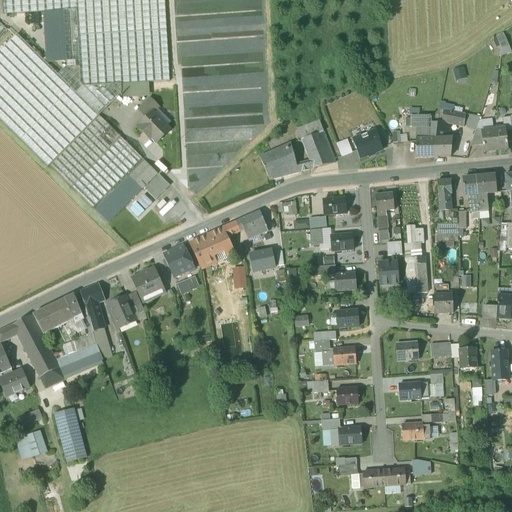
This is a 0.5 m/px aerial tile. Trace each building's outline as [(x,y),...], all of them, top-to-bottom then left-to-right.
[(3,0),(4,15),(63,12),(63,11),(76,11),(75,0),(3,0)] [(75,0),(76,11),(80,69),(81,88),(121,85),(149,84),(169,83),(164,0),(75,0)] [(63,12),(66,67),(67,69),(80,69),(76,11),(63,11),(63,12)] [(157,175),(99,117),(58,76),(17,35),(0,52),(0,120),(48,168),(50,166),(93,209),(108,224),(157,175)] [(499,43),(501,55),(509,53),(507,41),(499,43)] [(81,88),(80,69),(67,69),(66,67),(58,76),(99,117),(121,94),(121,85),(81,88)] [(452,70),(454,81),(465,79),(463,68),(452,70)] [(149,84),(121,85),(121,94),(122,100),(149,98),(149,84)] [(140,110),(148,118),(152,113),(153,114),(159,108),(150,100),(140,110)] [(450,125),(464,128),(465,115),(453,113),(453,112),(446,111),(443,111),(442,123),(450,125)] [(151,138),(157,144),(170,132),(153,114),(152,113),(148,118),(140,126),(140,127),(138,129),(149,140),(151,138)] [(471,147),(482,146),(481,130),(476,130),(480,118),(467,115),(466,128),(475,132),(471,147)] [(416,138),(416,139),(436,140),(438,123),(431,123),(431,116),(418,116),(410,116),(410,128),(416,128),(416,138)] [(502,119),(503,127),(505,127),(511,126),(510,118),(502,119)] [(307,127),(311,137),(323,132),(319,122),(307,127)] [(434,158),(450,158),(452,138),(449,138),(450,125),(442,123),(438,123),(436,140),(434,158)] [(503,127),(493,128),(496,151),(508,149),(507,143),(505,127),(503,127)] [(483,153),(496,151),(493,128),(481,130),(482,146),(483,153)] [(391,131),(392,142),(405,142),(404,130),(391,131)] [(353,140),(360,159),(382,151),(375,131),(353,140)] [(307,162),(310,170),(335,163),(323,132),(311,137),(304,139),(313,160),(307,162)] [(434,158),(436,140),(416,139),(415,158),(434,158)] [(336,144),(341,157),(352,153),(347,140),(336,144)] [(259,158),(270,181),(298,173),(296,165),(291,144),(274,151),(259,158)] [(298,173),(310,170),(307,162),(296,165),(298,173)] [(145,190),(156,201),(170,187),(159,176),(145,190)] [(475,178),(477,195),(486,194),(496,193),(497,193),(495,176),(475,178)] [(464,197),(469,196),(477,195),(475,178),(462,179),(464,197)] [(438,196),(440,212),(443,212),(450,211),(451,211),(450,195),(452,195),(451,180),(437,182),(438,196)] [(375,196),(377,219),(387,218),(386,214),(389,214),(389,211),(394,211),(393,194),(375,196)] [(488,212),(486,194),(477,195),(479,213),(488,212)] [(479,213),(477,195),(469,196),(471,214),(479,213)] [(323,200),(324,217),(346,215),(344,198),(323,200)] [(437,225),(437,235),(458,234),(458,229),(457,213),(450,213),(450,211),(443,212),(443,224),(437,225)] [(251,239),(252,242),(260,241),(259,236),(268,232),(259,212),(239,221),(244,231),(248,240),(251,239)] [(458,229),(466,229),(465,212),(457,212),(457,213),(458,229)] [(309,219),(310,231),(320,230),(327,229),(325,218),(319,219),(318,218),(309,219)] [(388,228),(387,218),(377,219),(378,229),(388,228)] [(237,234),(244,231),(239,221),(232,224),(237,234)] [(232,224),(222,228),(228,239),(229,239),(228,238),(237,234),(232,224)] [(407,245),(415,244),(414,230),(415,230),(415,226),(406,227),(407,245)] [(235,253),(228,239),(222,228),(189,243),(202,269),(235,253)] [(331,236),(330,229),(323,230),(324,246),(320,246),(320,247),(320,251),(329,250),(329,253),(332,253),(331,236)] [(310,231),(311,246),(320,246),(324,246),(323,230),(321,230),(310,231)] [(422,230),(415,230),(414,230),(415,244),(420,244),(423,244),(422,230)] [(458,242),(458,234),(437,235),(435,235),(436,243),(444,243),(444,249),(454,248),(453,242),(458,242)] [(331,236),(332,253),(353,251),(352,235),(331,236)] [(401,243),(386,244),(387,256),(402,255),(401,243)] [(404,245),(405,259),(421,258),(420,244),(415,244),(407,245),(404,245)] [(163,255),(173,279),(195,269),(184,246),(163,255)] [(271,251),(249,255),(253,273),(275,268),(271,251)] [(333,265),(333,257),(322,257),(322,265),(333,265)] [(408,295),(411,295),(416,294),(427,294),(424,258),(421,258),(405,259),(408,295)] [(396,263),(379,264),(380,286),(398,285),(396,263)] [(317,268),(318,277),(334,276),(336,276),(335,266),(317,268)] [(244,267),(233,267),(233,281),(245,281),(244,267)] [(132,279),(143,303),(144,303),(142,300),(162,291),(164,294),(165,293),(154,269),(148,272),(147,271),(141,273),(141,275),(132,279)] [(334,283),(335,292),(356,291),(355,274),(336,276),(334,276),(334,283)] [(460,276),(460,287),(470,287),(469,276),(460,276)] [(450,278),(450,289),(459,289),(458,278),(450,278)] [(177,287),(180,294),(198,286),(195,279),(177,287)] [(328,292),(335,292),(334,283),(327,283),(328,292)] [(83,303),(86,309),(97,305),(105,302),(98,285),(80,292),(83,303)] [(433,286),(433,295),(452,294),(452,292),(448,292),(448,285),(433,286)] [(136,293),(130,295),(135,306),(141,304),(136,293)] [(433,295),(434,315),(435,315),(435,314),(452,313),(452,314),(453,314),(452,294),(433,295)] [(73,342),(77,353),(96,345),(97,345),(93,333),(86,309),(83,303),(77,306),(73,295),(64,300),(74,320),(75,322),(80,339),(73,342)] [(135,307),(135,306),(130,295),(125,298),(130,309),(135,307)] [(496,320),(510,320),(511,297),(497,296),(497,308),(496,320)] [(124,298),(114,302),(111,310),(116,320),(115,322),(116,325),(118,326),(134,319),(130,309),(125,298),(124,298)] [(33,315),(43,335),(74,320),(64,300),(33,315)] [(135,307),(139,315),(144,312),(141,304),(135,306),(135,307)] [(86,309),(93,333),(104,329),(97,305),(86,309)] [(483,319),(496,320),(497,308),(483,307),(483,319)] [(337,328),(337,329),(359,327),(358,311),(336,312),(336,316),(337,328)] [(297,322),(298,328),(308,327),(307,315),(306,315),(306,314),(294,315),(295,322),(297,322)] [(39,378),(40,378),(60,368),(56,361),(32,316),(12,326),(17,336),(32,364),(39,378)] [(336,316),(328,316),(329,328),(337,328),(336,316)] [(5,329),(10,340),(17,336),(12,326),(5,329)] [(0,344),(1,344),(10,340),(5,329),(0,331),(0,344)] [(96,345),(102,359),(111,356),(104,329),(93,333),(97,345),(96,345)] [(335,333),(319,334),(320,342),(336,341),(335,333)] [(314,343),(315,354),(322,353),(329,353),(328,342),(314,343)] [(0,375),(11,370),(12,370),(1,344),(0,344),(0,375)] [(396,346),(397,362),(418,360),(417,344),(396,346)] [(431,359),(451,358),(450,346),(450,344),(430,346),(431,359)] [(102,360),(102,359),(96,345),(77,353),(56,361),(60,368),(64,376),(102,360)] [(459,345),(450,346),(451,358),(451,359),(459,358),(459,350),(459,345)] [(354,349),(333,350),(335,367),(355,365),(354,349)] [(459,358),(460,370),(477,369),(475,349),(459,350),(459,358)] [(323,367),(335,367),(333,350),(333,351),(329,353),(322,353),(323,367)] [(490,353),(492,373),(508,372),(507,352),(490,353)] [(315,368),(323,367),(322,353),(315,354),(314,354),(315,368)] [(64,376),(60,368),(40,378),(46,389),(66,380),(64,376)] [(11,370),(0,375),(0,379),(13,374),(11,370)] [(13,374),(0,379),(0,384),(6,399),(30,389),(22,370),(13,374)] [(509,380),(508,372),(492,373),(492,381),(495,381),(509,380)] [(430,376),(430,386),(435,386),(442,385),(442,375),(430,376)] [(484,382),(485,395),(496,394),(495,381),(492,381),(484,382)] [(314,383),(315,394),(329,393),(328,382),(314,383)] [(400,402),(420,400),(419,384),(399,386),(400,402)] [(428,399),(428,386),(427,384),(419,384),(420,400),(428,399)] [(336,390),(337,407),(359,405),(357,389),(336,390)] [(14,421),(18,430),(42,419),(39,410),(14,421)] [(54,415),(67,463),(87,458),(79,429),(74,410),(54,415)] [(441,416),(427,416),(428,425),(441,424),(441,416)] [(339,429),(340,429),(339,420),(321,422),(322,432),(331,431),(331,430),(339,429)] [(402,442),(424,441),(423,427),(422,424),(401,426),(402,442)] [(340,429),(339,429),(340,446),(361,445),(360,428),(340,429)] [(437,428),(429,428),(430,438),(438,437),(437,428)] [(332,447),(340,446),(339,429),(331,430),(331,431),(332,447)] [(323,447),(332,447),(331,431),(322,432),(323,447)] [(15,440),(16,441),(23,462),(47,454),(40,432),(15,440)] [(413,477),(430,476),(430,464),(417,461),(412,462),(413,477)] [(339,467),(339,477),(347,477),(347,473),(357,473),(357,465),(356,465),(345,466),(339,467)] [(396,486),(405,486),(404,473),(404,470),(384,471),(385,487),(396,486)] [(385,487),(384,471),(383,471),(363,473),(363,475),(364,489),(385,488),(385,487)] [(360,489),(364,489),(363,475),(359,475),(355,475),(355,476),(351,476),(352,490),(360,489)] [(385,495),(396,494),(396,486),(385,487),(385,488),(385,495)]
